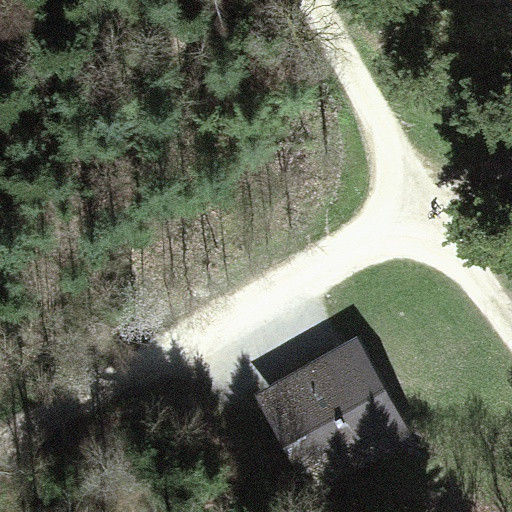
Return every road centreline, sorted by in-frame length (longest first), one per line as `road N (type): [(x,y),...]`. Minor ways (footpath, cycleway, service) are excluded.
road 1 (track): [(0,447),(423,209)]
road 2 (track): [(511,333),(423,209),(308,0)]
